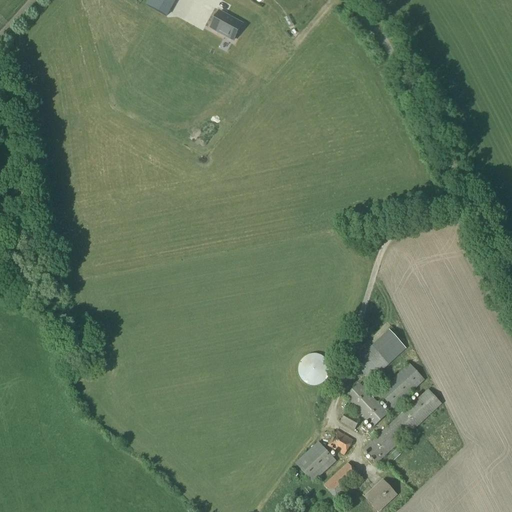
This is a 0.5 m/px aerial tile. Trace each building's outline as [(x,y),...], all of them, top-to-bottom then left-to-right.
[(155,92),(189,22),(162,8),(127,79),(155,92)] [(238,22),(216,9),(207,25),(230,37),(238,22)] [(370,382),(388,366),(406,350),(389,331),(372,348),(354,364),(356,367),(351,370),(358,378),(363,374),(370,382)] [(314,387),(316,387),(317,386),(318,386),(320,386),(321,385),(322,385),(323,384),(324,383),(325,382),(326,381),(327,380),(328,379),(328,378),(329,376),(329,375),(330,374),(330,372),(330,371),(330,369),(330,368),(329,367),(329,365),(328,364),(328,363),(327,362),(326,361),(325,360),(324,359),(323,358),(322,357),(321,356),(320,356),(318,356),(317,355),(316,355),(314,355),(313,355),(311,355),(310,356),(309,356),(307,356),(306,357),(305,358),(304,359),(303,360),(302,361),(301,362),(300,363),(300,364),(299,365),(299,367),(299,368),(298,369),(298,371),(298,372),(299,374),(299,375),(299,376),(300,378),(300,379),(301,380),(302,381),(303,382),(304,383),(305,384),(306,385),(307,385),(309,386),(310,386),(311,386),(313,387),(314,387)] [(393,409),(424,381),(409,365),(379,394),(393,409)] [(431,373),(436,383),(442,380),(437,370),(431,373)] [(373,428),(387,415),(359,385),(345,398),(358,411),(352,416),(346,412),(340,423),(355,431),(361,421),(364,418),(373,428)] [(377,464),(441,405),(446,401),(433,386),(428,391),(364,450),(377,464)] [(344,456),(353,441),(337,432),(328,447),(344,456)] [(313,484),(336,462),(318,443),(295,464),(313,484)] [(345,509),(354,501),(350,497),(348,495),(363,481),(348,465),(324,487),(345,509)] [(378,511),(396,496),(385,484),(375,493),(373,491),(365,498),(377,511),(378,511)]
